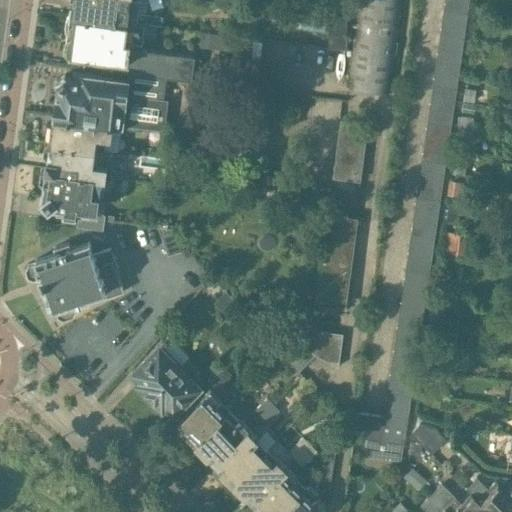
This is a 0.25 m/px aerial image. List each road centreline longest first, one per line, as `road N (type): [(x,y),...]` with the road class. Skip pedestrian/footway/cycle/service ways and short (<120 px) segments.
road 1 (residential): [(0,200),(28,0)]
road 2 (residential): [(151,511),(43,405)]
